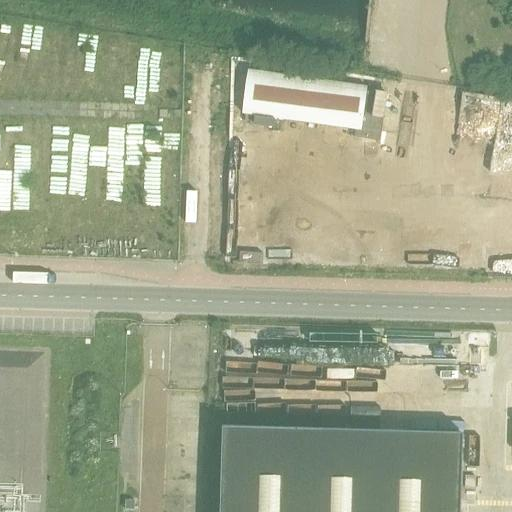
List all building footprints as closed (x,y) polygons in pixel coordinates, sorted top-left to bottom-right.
[(34,75),(33,98),(53,99),(86,101),(87,84),(80,88),(83,39),(90,49),(91,37),(61,35),(60,41),(56,35),(48,40),(41,28),(40,50),(50,51),(50,58),(32,57),(34,33),(18,43),(16,62),(3,61),(2,80),(15,72),(15,78),(28,79),(34,75)] [(241,107),(365,116),(368,68),(244,60),(241,107)] [(0,116),(0,210),(55,213),(56,195),(93,197),(93,198),(131,200),(131,205),(183,208),(186,149),(167,148),(167,142),(150,141),(150,124),(79,120),(79,127),(59,126),(59,119),(41,118),(0,116)] [(240,154),(237,177),(251,179),(254,156),(240,154)] [(255,225),(254,193),(233,194),(234,226),(255,225)] [(176,367),(210,368),(210,355),(200,355),(201,334),(176,333),(176,367)] [(413,373),(463,374),(463,357),(413,356),(413,373)] [(174,371),(173,500),(213,500),(214,371),(174,371)] [(474,451),(488,451),(488,397),(474,397),(474,451)] [(224,428),(221,511),(460,511),(463,435),(224,428)]
